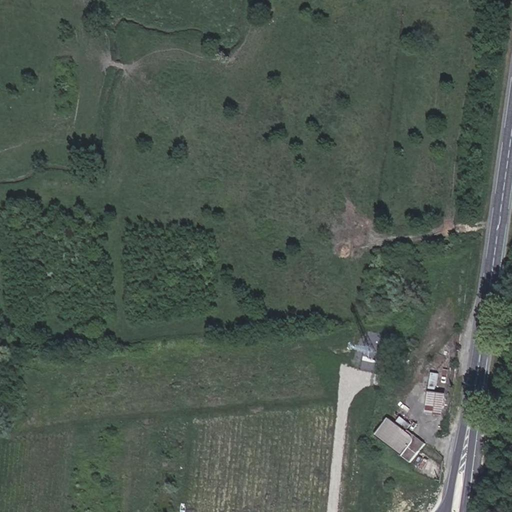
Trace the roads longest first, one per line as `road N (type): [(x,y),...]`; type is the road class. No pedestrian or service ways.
road 1 (secondary): [(478,373),(511,136)]
road 2 (secondary): [(478,373),(447,511)]
road 3 (secondary): [(462,511),(478,373)]
